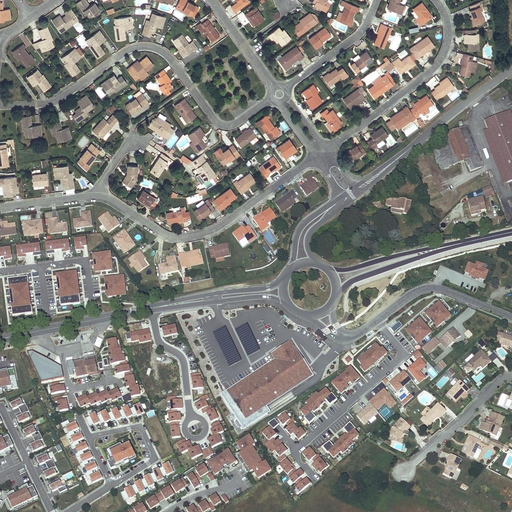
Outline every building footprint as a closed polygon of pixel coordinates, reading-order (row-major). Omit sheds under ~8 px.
[(93,17),(101,12),(94,2),(90,6),(89,6),(88,4),(88,3),(85,0),(80,0),(76,3),(85,15),(86,14),(89,12),(93,17)] [(190,14),(194,16),(199,7),(195,5),(185,0),(179,0),(175,8),(179,10),(180,8),(190,14)] [(249,2),(247,0),(237,0),(237,1),(237,2),(231,7),(235,13),(249,2)] [(309,0),(315,3),(314,5),(326,12),(332,1),(330,0),(327,0),(327,1),(324,0),(309,0)] [(400,0),(389,0),(390,0),(391,1),(392,1),(389,9),(402,15),(405,6),(399,4),(400,0)] [(0,2),(0,21),(3,21),(3,20),(11,19),(9,9),(5,9),(5,10),(3,10),(2,2),(0,2)] [(339,21),(349,25),(351,19),(355,11),(353,10),(355,6),(345,2),(343,6),(345,7),(343,13),(339,21)] [(478,2),(469,6),(470,9),(469,10),(472,17),(474,21),(472,22),(474,26),(485,21),(480,11),(478,6),(480,6),(478,2)] [(427,10),(421,3),(413,9),(419,17),(416,19),(420,25),(431,17),(426,11),(427,10)] [(256,6),(244,14),(247,18),(249,17),(255,26),(264,19),(256,6)] [(59,15),(52,21),(60,33),(73,24),(70,21),(73,19),(67,11),(64,13),(66,15),(62,18),(60,16),(59,15)] [(162,28),(165,17),(152,13),(150,21),(148,27),(144,26),(142,34),(150,37),(151,33),(153,33),(155,26),(156,25),(158,26),(157,27),(162,28)] [(301,22),(302,23),(295,28),(300,35),(317,22),(313,16),(315,15),(312,13),(311,14),(310,13),(300,21),(301,22)] [(114,26),(116,40),(125,39),(124,32),(123,29),(124,29),(133,28),(132,17),(119,18),(120,25),(115,26),(114,26)] [(253,27),(255,26),(249,17),(247,18),(253,27)] [(220,36),(208,19),(201,24),(200,22),(196,25),(200,30),(205,37),(207,35),(212,41),(220,36)] [(302,23),(301,22),(293,28),(298,36),(300,35),(295,28),(302,23)] [(392,28),(381,23),(379,27),(381,28),(378,34),(374,44),(384,48),(392,28)] [(43,40),(38,42),(40,47),(42,52),(51,48),(48,42),(52,40),(53,40),(47,26),(39,30),(42,37),(43,39),(43,40)] [(282,31),(279,27),(269,34),(273,38),(275,37),(278,41),(282,45),(291,38),(284,29),(282,31)] [(330,34),(325,27),(309,39),(315,48),(319,45),(320,46),(323,44),(322,42),(321,41),(330,34)] [(476,29),(465,30),(465,34),(464,34),(464,43),(468,43),(468,51),(479,50),(478,33),(476,33),(476,29)] [(89,47),(97,58),(105,53),(100,47),(98,45),(99,45),(106,39),(99,30),(89,38),(93,43),(90,46),(89,47)] [(173,40),(180,51),(182,50),(185,56),(193,50),(193,51),(197,49),(192,41),(188,44),(181,34),(173,40)] [(434,46),(428,36),(409,50),(416,59),(422,55),(421,53),(430,47),(431,48),(434,46)] [(23,44),(12,52),(16,57),(19,55),(22,59),(27,66),(35,60),(30,54),(29,55),(24,48),(25,47),(23,44)] [(282,57),(278,60),(284,69),(291,64),(297,59),(298,61),(304,57),(302,54),(298,48),(296,46),(282,57)] [(64,64),(73,76),(80,71),(76,65),(75,65),(73,63),(74,62),(81,57),(75,48),(64,56),(68,61),(65,64),(64,64)] [(373,60),(366,51),(359,56),(360,57),(354,62),(350,65),(356,72),(373,60)] [(473,56),(463,53),(462,59),(463,59),(461,65),(459,74),(469,77),(470,72),(473,61),(472,61),(473,56)] [(154,65),(147,56),(139,62),(132,68),(130,66),(127,69),(135,80),(139,77),(146,71),(154,65)] [(399,58),(392,62),(400,73),(404,70),(406,68),(407,70),(415,64),(414,64),(409,56),(401,61),(399,58)] [(394,67),(390,62),(384,67),(387,71),(388,72),(394,67)] [(348,76),(342,67),(338,71),(336,68),(329,74),(323,78),(329,86),(342,77),(344,79),(348,76)] [(170,79),(163,69),(154,76),(161,85),(159,86),(164,93),(165,92),(169,90),(172,87),(169,83),(168,81),(170,79)] [(148,74),(146,71),(139,77),(141,80),(148,74)] [(396,83),(388,72),(387,71),(385,73),(386,75),(392,83),(393,85),(396,83)] [(34,72),(27,77),(33,86),(38,83),(40,85),(39,85),(44,91),(51,86),(43,74),(42,75),(38,77),(34,72)] [(383,79),(374,85),(368,89),(375,98),(381,93),(380,91),(392,83),(386,75),(382,78),(383,79)] [(110,78),(101,84),(107,92),(112,88),(115,91),(115,92),(127,83),(122,76),(115,80),(116,81),(114,83),(113,82),(110,78)] [(372,82),(374,85),(383,79),(382,78),(380,76),(372,82)] [(435,90),(431,93),(436,100),(454,87),(447,77),(444,80),(445,81),(440,85),(434,89),(435,90)] [(392,83),(380,91),(381,93),(393,85),(392,83)] [(318,92),(313,85),(303,92),(306,96),(308,95),(309,98),(308,99),(306,100),(312,108),(322,101),(316,93),(318,92)] [(363,95),(358,89),(343,100),(349,108),(355,104),(361,100),(362,101),(366,99),(363,95)] [(135,98),(128,103),(134,112),(139,109),(145,104),(146,106),(149,103),(147,100),(143,94),(142,93),(142,94),(135,98)] [(433,103),(427,94),(420,99),(418,100),(415,103),(416,105),(410,110),(416,118),(419,116),(418,114),(421,112),(427,108),(433,103)] [(94,106),(86,95),(77,101),(79,105),(80,105),(81,106),(81,107),(74,111),(76,113),(73,116),(77,122),(84,117),(82,114),(88,111),(94,106)] [(191,109),(184,99),(174,105),(187,123),(194,118),(189,110),(190,109),(191,109)] [(128,103),(125,105),(131,114),(134,112),(128,103)] [(410,110),(407,106),(403,109),(405,111),(398,116),(396,114),(390,118),(391,120),(395,127),(396,128),(411,117),(414,120),(416,119),(416,118),(410,110)] [(342,123),(332,110),(329,112),(326,108),(320,113),(323,116),(324,115),(328,122),(326,124),(331,130),(333,128),(335,129),(339,126),(338,125),(342,123)] [(511,181),(511,130),(506,114),(505,113),(484,121),(508,183),(511,181)] [(30,116),(21,117),(23,131),(24,131),(28,131),(29,137),(42,136),(40,125),(31,126),(30,123),(31,123),(30,116)] [(153,119),(148,126),(155,130),(160,134),(159,135),(163,138),(164,136),(168,139),(174,130),(170,127),(171,125),(158,116),(156,118),(155,118),(154,120),(153,119)] [(263,117),(255,123),(258,126),(260,124),(271,139),(279,134),(277,131),(278,130),(276,126),(274,127),(273,128),(271,126),(273,125),(268,118),(265,120),(263,117)] [(411,117),(396,128),(398,130),(411,120),(412,121),(414,120),(411,117)] [(103,118),(93,130),(100,137),(111,125),(112,126),(115,123),(109,118),(107,121),(103,118)] [(58,142),(71,138),(68,127),(63,128),(64,129),(62,130),(61,129),(59,122),(57,123),(55,119),(48,121),(50,129),(54,128),(56,134),(58,142)] [(395,127),(391,120),(386,123),(390,130),(395,127)] [(111,125),(100,137),(101,138),(112,126),(111,125)] [(477,156),(466,126),(439,137),(441,143),(432,146),(437,158),(438,157),(442,170),(465,161),(468,167),(481,162),(478,156),(477,156)] [(199,127),(188,135),(192,142),(199,151),(207,146),(201,138),(205,135),(199,127)] [(388,135),(382,127),(370,136),(372,139),(369,141),(373,147),(377,145),(376,144),(382,139),(388,135)] [(250,128),(235,139),(241,147),(250,141),(256,137),(256,136),(250,128)] [(296,148),(289,139),(277,148),(285,159),(288,156),(287,155),(296,148)] [(199,151),(192,142),(189,144),(193,149),(194,149),(197,153),(199,151)] [(100,151),(92,143),(80,158),(89,165),(93,159),(100,151)] [(6,144),(0,144),(0,167),(9,166),(6,144)] [(347,152),(352,160),(356,157),(365,151),(360,144),(357,146),(356,145),(347,152)] [(240,155),(233,145),(229,148),(235,156),(236,158),(240,155)] [(235,156),(229,148),(222,152),(221,150),(215,154),(223,165),(235,156)] [(297,150),(296,148),(287,155),(288,156),(297,150)] [(158,176),(170,158),(162,153),(159,156),(150,171),(158,176)] [(204,162),(200,156),(193,160),(202,171),(199,173),(199,174),(205,182),(216,174),(206,161),(204,162)] [(274,169),(280,165),(274,156),(261,165),(264,169),(261,171),(266,178),(269,175),(268,174),(274,169)] [(202,171),(193,160),(191,162),(199,173),(202,171)] [(470,172),(483,167),(481,162),(468,167),(470,172)] [(67,165),(53,167),(55,179),(60,178),(60,177),(62,177),(62,178),(63,185),(65,185),(66,189),(74,188),(73,179),(69,180),(68,174),(67,165)] [(138,166),(128,165),(127,174),(128,174),(128,176),(124,183),(130,187),(137,177),(138,166)] [(47,173),(32,175),(33,186),(38,185),(44,185),(48,185),(47,173)] [(238,182),(234,185),(241,194),(245,191),(244,190),(249,186),(256,181),(250,173),(238,181),(238,182)] [(205,182),(199,174),(196,176),(202,184),(205,182)] [(305,179),(308,182),(300,187),(307,196),(319,188),(313,179),(314,178),(311,174),(305,179)] [(0,186),(2,187),(3,190),(6,190),(7,196),(13,196),(13,194),(19,193),(18,186),(17,186),(16,177),(5,178),(0,178),(0,186)] [(494,193),(491,186),(482,189),(484,195),(486,198),(494,194),(494,193)] [(231,188),(213,201),(220,210),(225,207),(224,206),(230,202),(236,197),(231,188)] [(484,195),(482,189),(475,192),(477,197),(484,195)] [(153,201),(155,198),(143,190),(137,199),(143,202),(149,206),(148,207),(152,210),(156,203),(155,202),(153,201)] [(292,191),(275,203),(282,212),(299,201),(292,191)] [(409,215),(411,201),(399,199),(399,200),(387,198),(386,206),(392,207),(391,212),(409,215)] [(468,201),(471,216),(480,214),(480,213),(485,212),(485,210),(486,210),(483,198),(475,200),(468,201)] [(199,219),(206,214),(211,211),(211,212),(215,209),(208,199),(204,202),(205,203),(193,212),(199,219)] [(276,217),(270,209),(263,214),(257,218),(256,217),(253,219),(259,227),(262,225),(263,227),(269,222),(276,217)] [(180,210),(166,213),(168,223),(177,222),(183,220),(183,222),(187,221),(185,211),(181,212),(180,210)] [(90,211),(81,213),(82,218),(82,219),(81,219),(74,219),(75,228),(92,226),(90,211)] [(120,225),(117,221),(115,223),(112,218),(108,212),(99,219),(109,232),(120,225)] [(58,224),(57,218),(48,219),(50,234),(68,232),(66,223),(59,224),(59,225),(58,225),(58,224)] [(28,222),(23,222),(25,236),(43,234),(41,220),(37,220),(37,222),(28,223),(28,222)] [(0,222),(0,235),(0,236),(17,234),(15,223),(8,225),(3,225),(2,222),(0,222)] [(270,223),(269,222),(263,227),(262,225),(259,227),(262,231),(270,226),(270,223)] [(244,231),(241,227),(233,234),(239,242),(245,238),(249,243),(257,237),(249,226),(245,229),(246,230),(244,231)] [(127,234),(124,230),(113,238),(124,253),(135,245),(133,242),(132,243),(126,235),(127,234)] [(87,246),(86,238),(74,240),(76,251),(83,250),(83,247),(87,246)] [(70,251),(69,240),(45,243),(47,255),(54,254),(54,251),(62,250),(62,252),(70,251)] [(41,255),(40,244),(16,247),(18,258),(25,257),(25,254),(33,253),(34,256),(41,255)] [(230,255),(228,244),(219,245),(219,247),(214,248),(213,247),(209,248),(211,256),(211,255),(215,255),(215,257),(215,258),(230,255)] [(0,257),(4,257),(5,260),(12,259),(11,248),(0,249),(0,257)] [(140,256),(142,254),(140,251),(129,259),(138,273),(147,267),(143,261),(140,256)] [(184,253),(178,254),(181,267),(186,266),(186,265),(200,262),(199,256),(198,251),(191,253),(184,254),(184,253)] [(111,270),(110,262),(111,262),(110,254),(102,255),(102,254),(94,255),(95,263),(94,263),(95,271),(103,270),(103,271),(111,270)] [(202,255),(199,256),(200,262),(186,265),(186,266),(203,263),(202,255)] [(178,270),(175,257),(171,258),(167,258),(168,263),(159,265),(161,274),(178,270)] [(469,263),(465,272),(472,275),(471,277),(477,279),(477,277),(484,280),(488,271),(481,268),(482,264),(477,262),(476,266),(469,263)] [(78,295),(76,281),(77,281),(76,272),(56,275),(58,283),(60,298),(59,298),(61,306),(80,304),(79,295),(78,295)] [(126,294),(125,286),(124,286),(122,276),(114,278),(114,279),(105,280),(106,288),(107,288),(108,297),(117,296),(117,295),(126,294)] [(31,306),(28,285),(29,285),(28,277),(8,279),(9,287),(10,287),(12,308),(13,316),(32,313),(31,306)] [(450,315),(438,303),(426,315),(438,327),(450,315)] [(420,320),(407,330),(417,343),(430,333),(420,320)] [(403,325),(400,321),(391,329),(394,332),(403,325)] [(176,324),(163,327),(164,336),(178,333),(176,324)] [(235,331),(248,356),(260,350),(248,325),(235,331)] [(150,327),(130,331),(132,342),(140,340),(140,342),(152,340),(150,327)] [(213,333),(229,367),(242,361),(225,327),(213,333)] [(438,342),(435,337),(422,348),(428,354),(441,343),(445,349),(460,336),(453,329),(438,342)] [(511,336),(502,334),(500,341),(499,344),(505,346),(506,345),(507,345),(507,346),(511,347),(511,336)] [(135,386),(133,376),(132,376),(131,372),(130,372),(128,366),(127,366),(127,362),(125,362),(124,356),(122,356),(120,349),(118,349),(116,339),(107,341),(109,351),(108,351),(110,358),(112,365),(120,363),(121,367),(115,368),(117,375),(125,373),(126,377),(125,377),(127,388),(130,387),(131,393),(132,398),(140,396),(138,386),(135,386)] [(311,372),(295,347),(291,342),(288,350),(275,360),(227,391),(221,395),(243,430),(268,414),(264,408),(313,376),(311,372)] [(272,355),(275,360),(288,350),(291,342),(272,355)] [(376,344),(357,360),(362,365),(360,367),(365,372),(374,364),(370,359),(372,356),(378,362),(387,354),(382,348),(380,349),(376,344)] [(152,373),(148,347),(129,350),(133,360),(135,365),(138,364),(140,375),(142,375),(146,374),(152,373)] [(63,377),(62,367),(32,351),(28,352),(41,381),(63,377)] [(491,361),(481,351),(474,357),(467,363),(467,364),(469,365),(465,369),(468,373),(472,370),(474,371),(480,366),(478,364),(479,364),(481,365),(483,368),(491,361)] [(492,361),(497,358),(494,353),(489,356),(492,361)] [(87,372),(96,370),(97,370),(94,355),(84,357),(85,359),(73,362),(76,377),(88,374),(87,372)] [(467,363),(474,357),(472,355),(465,361),(467,363)] [(427,364),(421,357),(407,369),(419,383),(426,377),(420,370),(427,364)] [(442,370),(447,366),(442,361),(437,365),(442,370)] [(179,376),(178,366),(160,368),(161,378),(179,376)] [(350,367),(332,383),(341,394),(349,388),(345,382),(347,380),(352,385),(359,378),(350,367)] [(7,388),(11,387),(11,389),(18,388),(14,368),(0,371),(0,390),(2,390),(2,391),(7,390),(7,388)] [(404,371),(389,384),(397,393),(411,380),(404,371)] [(199,373),(191,374),(191,378),(193,378),(194,389),(204,388),(203,380),(202,380),(201,377),(200,377),(199,373)] [(460,381),(448,394),(455,401),(464,392),(463,392),(464,390),(465,391),(466,392),(469,389),(460,381)] [(65,392),(64,385),(59,386),(58,382),(52,384),(52,388),(50,388),(52,395),(65,392)] [(161,395),(158,382),(149,383),(151,396),(161,395)] [(102,404),(111,399),(112,402),(122,397),(118,389),(112,392),(109,386),(105,388),(107,391),(101,394),(99,388),(95,390),(97,393),(91,396),(88,390),(84,392),(86,396),(80,398),(78,393),(74,394),(80,408),(90,404),(91,406),(101,402),(102,404)] [(397,402),(384,388),(370,401),(378,409),(385,403),(390,408),(397,402)] [(319,407),(325,403),(323,401),(325,400),(330,406),(337,400),(332,394),(330,395),(326,389),(318,395),(317,393),(306,403),(307,406),(300,412),(305,417),(304,418),(309,424),(316,418),(311,413),(312,411),(314,413),(319,408),(319,407)] [(132,401),(132,398),(131,393),(128,393),(121,397),(122,397),(124,403),(132,401)] [(208,394),(200,398),(201,402),(195,405),(198,411),(202,410),(203,414),(207,412),(211,422),(219,419),(214,408),(212,409),(211,405),(209,406),(206,400),(209,399),(208,394)] [(177,396),(168,397),(168,402),(171,402),(171,411),(168,411),(169,422),(171,422),(172,438),(181,437),(180,421),(182,421),(181,413),(178,413),(177,410),(184,409),(183,399),(177,399),(177,396)] [(68,410),(66,400),(62,401),(61,397),(55,398),(55,402),(57,402),(60,412),(68,410)] [(30,411),(26,404),(23,405),(20,399),(10,404),(11,407),(12,407),(13,410),(18,408),(22,415),(16,418),(17,418),(19,424),(30,419),(27,413),(30,411)] [(368,406),(357,416),(364,424),(378,413),(370,403),(367,405),(368,406)] [(134,408),(130,410),(133,417),(137,415),(138,417),(145,414),(140,404),(133,407),(134,408)] [(438,404),(432,410),(432,409),(424,417),(431,423),(438,416),(440,418),(446,411),(438,404)] [(122,410),(119,412),(122,419),(126,418),(127,419),(133,417),(130,410),(128,407),(122,409),(122,410)] [(111,413),(108,414),(111,421),(111,422),(115,420),(116,422),(122,419),(119,412),(117,409),(111,412),(111,413)] [(100,415),(97,417),(100,423),(100,424),(104,422),(105,424),(111,421),(108,414),(106,411),(100,414),(100,415)] [(504,417),(492,412),(488,424),(482,422),(479,429),(496,436),(504,417)] [(90,417),(86,419),(89,426),(93,424),(94,426),(100,423),(97,417),(95,413),(89,416),(90,417)] [(290,420),(284,414),(278,419),(283,426),(286,423),(290,420)] [(431,424),(431,423),(424,417),(424,416),(420,420),(428,427),(431,424)] [(401,418),(392,428),(390,437),(401,439),(402,433),(406,430),(407,431),(410,427),(406,423),(401,418)] [(298,430),(292,424),(295,422),(292,419),(290,420),(286,423),(289,427),(285,430),(291,436),(293,434),(298,430)] [(68,421),(61,424),(63,429),(66,427),(69,434),(73,432),(79,429),(76,422),(70,425),(68,421)] [(219,422),(211,425),(213,429),(211,430),(214,436),(208,439),(212,447),(223,442),(219,434),(225,431),(219,422)] [(334,458),(341,452),(342,454),(348,449),(353,444),(352,442),(359,436),(354,430),(355,429),(350,423),(343,429),(348,435),(347,436),(345,435),(340,439),(340,440),(334,445),(336,446),(334,447),(329,442),(322,447),(328,454),(329,453),(334,458)] [(43,439),(39,432),(36,433),(33,426),(23,431),(24,434),(26,438),(32,435),(35,443),(30,445),(30,446),(32,450),(33,452),(43,448),(40,441),(43,439)] [(272,439),(276,436),(269,427),(263,433),(269,441),(266,444),(268,447),(275,442),(272,439)] [(299,440),(305,435),(300,428),(298,430),(293,434),(299,440)] [(75,436),(73,432),(69,434),(66,435),(68,439),(71,438),(73,444),(78,442),(83,439),(81,433),(75,436)] [(0,439),(0,452),(1,452),(10,448),(13,446),(8,436),(7,436),(0,439)] [(249,436),(236,444),(242,453),(239,454),(250,472),(253,471),(258,479),(271,471),(265,462),(262,464),(252,447),(255,445),(249,436)] [(465,454),(473,457),(475,453),(479,445),(481,441),(469,436),(465,443),(469,445),(465,454)] [(185,439),(178,443),(182,453),(188,450),(192,458),(203,453),(205,458),(214,453),(211,446),(202,451),(200,445),(194,447),(190,441),(187,442),(185,439)] [(282,445),(278,439),(275,442),(268,447),(267,448),(272,453),(275,451),(282,445)] [(80,445),(78,442),(73,444),(71,445),(73,449),(75,448),(78,454),(83,451),(88,449),(85,443),(80,445)] [(110,461),(107,462),(111,470),(115,468),(115,467),(124,462),(124,464),(129,462),(128,461),(127,458),(134,455),(129,443),(122,447),(121,445),(109,450),(111,456),(108,458),(110,461)] [(284,454),(288,451),(282,445),(275,451),(281,457),(278,459),(280,463),(286,458),(284,454)] [(320,458),(321,458),(318,455),(316,456),(309,448),(302,454),(309,462),(312,459),(315,463),(320,458)] [(212,460),(207,463),(215,475),(223,469),(220,464),(223,462),(227,467),(236,462),(228,450),(223,453),(224,453),(212,461),(212,460)] [(84,455),(83,451),(78,454),(75,455),(77,459),(80,458),(83,463),(87,461),(93,459),(90,453),(84,455)] [(56,467),(53,459),(50,461),(47,455),(37,460),(38,463),(40,465),(39,465),(39,466),(45,463),(49,470),(43,473),(46,479),(56,474),(53,468),(56,467)] [(458,465),(461,460),(456,457),(451,455),(447,463),(448,463),(449,464),(446,469),(443,474),(448,477),(452,478),(454,474),(458,465)] [(327,468),(320,458),(315,463),(312,465),(316,470),(317,469),(319,471),(321,473),(327,468)] [(280,466),(288,475),(289,474),(294,469),(295,469),(291,464),(290,464),(288,463),(286,460),(280,466)] [(89,465),(87,461),(83,463),(80,465),(82,469),(85,467),(87,473),(92,471),(97,468),(94,462),(89,465)] [(163,468),(159,469),(163,477),(166,475),(167,477),(174,473),(169,463),(162,466),(163,468)] [(204,465),(195,471),(198,474),(200,478),(209,472),(204,465)] [(153,473),(150,475),(153,483),(157,481),(158,483),(164,480),(163,477),(159,469),(153,472),(153,473)] [(300,478),(304,475),(300,470),(297,473),(294,469),(289,474),(292,477),(289,479),(293,484),(295,483),(300,478)] [(94,475),(92,471),(87,473),(85,474),(87,478),(89,477),(93,484),(102,479),(99,472),(94,475)] [(200,478),(198,474),(194,477),(193,474),(187,478),(194,489),(200,486),(198,483),(201,480),(200,478)] [(144,479),(140,481),(144,489),(148,487),(149,488),(154,485),(153,483),(150,475),(144,478),(144,479)] [(300,493),(310,484),(306,479),(303,482),(300,478),(295,483),(298,486),(296,488),(300,493)] [(188,486),(184,480),(172,487),(177,494),(185,489),(185,488),(188,486)] [(63,487),(60,481),(49,486),(51,489),(52,492),(58,490),(60,493),(67,490),(65,486),(63,487)] [(135,485),(131,487),(135,495),(139,493),(139,494),(145,491),(144,489),(140,481),(134,484),(135,485)] [(38,497),(33,486),(29,488),(20,492),(15,495),(10,498),(5,500),(10,510),(13,509),(32,500),(38,497)] [(125,491),(121,493),(124,501),(128,499),(129,500),(136,497),(135,495),(131,487),(124,490),(125,491)] [(166,501),(175,496),(170,488),(158,496),(162,502),(165,500),(166,501)] [(216,495),(209,499),(212,504),(214,507),(221,502),(216,495)] [(159,504),(162,502),(158,496),(146,503),(151,510),(160,505),(159,504)] [(14,511),(33,502),(32,500),(13,509),(14,511)] [(214,507),(212,504),(208,506),(205,502),(198,506),(199,507),(201,511),(205,511),(210,509),(211,511),(212,511),(216,510),(214,507)]
